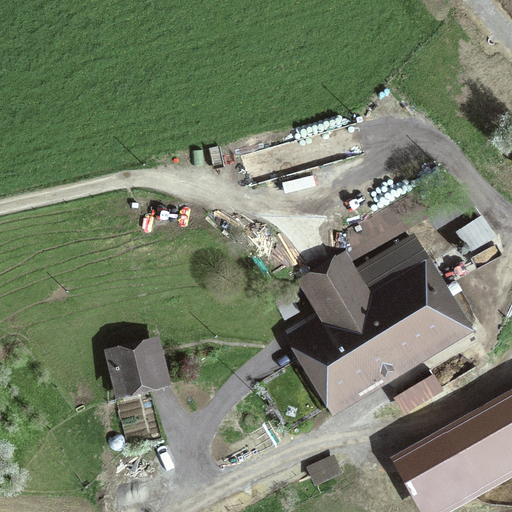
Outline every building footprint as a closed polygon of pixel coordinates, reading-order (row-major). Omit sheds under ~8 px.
[(511,141),(503,164),(511,167),(511,141)] [(345,257),(308,278),(334,320),(302,339),(336,394),(461,318),(420,252),(384,274),(372,255),(351,267),(347,261),(427,213),(412,189),(345,230),(344,247),(346,247),(345,257)] [(153,341),(110,352),(120,390),(163,379),(153,341)] [(511,405),(455,438),(475,472),(511,451),(511,405)] [(332,455),(309,466),(315,480),(339,470),(332,455)]
